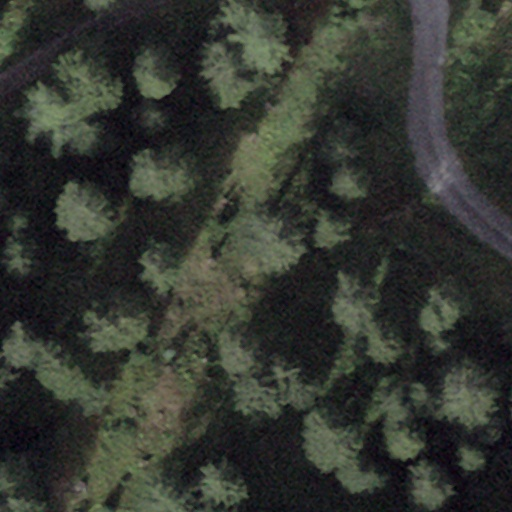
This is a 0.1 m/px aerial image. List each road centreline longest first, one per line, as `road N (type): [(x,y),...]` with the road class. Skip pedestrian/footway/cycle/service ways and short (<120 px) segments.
road 1 (track): [(511,241),(442,171),(424,90),(430,0)]
road 2 (track): [(160,0),(0,92)]
